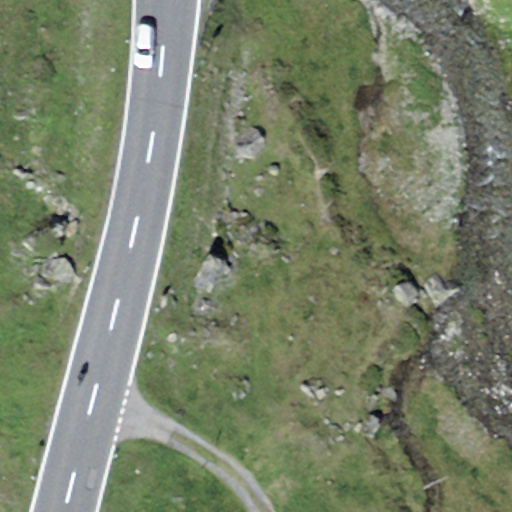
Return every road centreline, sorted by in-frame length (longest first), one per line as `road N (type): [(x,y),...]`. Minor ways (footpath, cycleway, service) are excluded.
road 1 (primary): [(64,511),(138,211),(164,0)]
road 2 (track): [(263,511),(215,459),(93,401)]
